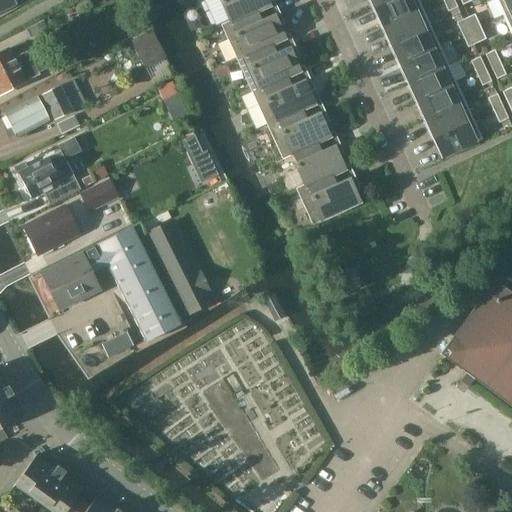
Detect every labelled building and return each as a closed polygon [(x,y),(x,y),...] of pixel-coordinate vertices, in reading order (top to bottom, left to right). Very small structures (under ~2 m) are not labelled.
[(0,0),(0,12),(16,5),(13,0),(0,0)] [(221,0),(222,0),(220,1),(229,23),(222,26),(222,27),(274,3),(273,3),(269,5),(266,0),(221,0)] [(369,0),(373,9),(392,0),(369,0)] [(382,27),(422,9),(417,0),(392,0),(373,9),(382,27)] [(457,8),(453,0),(442,0),(448,12),(457,8)] [(511,12),(511,0),(495,0),(503,17),(511,12)] [(281,20),(274,3),(222,27),(237,60),(289,36),(288,35),(284,37),(277,22),(281,20)] [(390,46),(430,28),(422,9),(382,27),(390,46)] [(511,35),(511,12),(503,17),(511,35)] [(475,15),(468,18),(466,19),(471,31),(480,27),(475,15)] [(471,31),(466,19),(456,23),(462,36),(471,31)] [(486,40),(480,27),(471,31),(477,44),(486,40)] [(399,64),(439,46),(430,28),(390,46),(399,64)] [(151,29),(131,40),(145,68),(166,57),(151,29)] [(477,44),(471,31),(462,36),(468,48),(477,44)] [(296,53),(289,36),(237,60),(252,92),(304,69),(303,68),(299,70),(292,55),(296,53)] [(39,74),(53,67),(42,45),(12,60),(8,51),(0,54),(0,95),(40,76),(39,74)] [(407,83),(447,65),(439,46),(399,64),(407,83)] [(485,55),(491,67),(500,63),(494,51),(485,55)] [(471,62),(476,74),(485,70),(480,58),(471,62)] [(505,75),(500,63),(491,67),(496,80),(505,75)] [(227,65),(215,69),(219,78),(230,74),(227,65)] [(416,102),(456,83),(447,65),(407,83),(416,102)] [(311,86),(304,69),(252,92),(267,125),(319,102),(318,101),(314,103),(307,88),(311,86)] [(491,82),(485,70),(476,74),(482,86),(491,82)] [(172,81),(157,88),(162,100),(177,94),(172,81)] [(424,120),(464,102),(456,83),(416,102),(424,120)] [(15,138),(53,119),(54,121),(72,112),(60,87),(4,115),(15,138)] [(502,92),(508,104),(511,102),(511,89),(511,88),(502,92)] [(177,95),(163,101),(172,122),(186,116),(177,95)] [(488,99),(493,111),(502,107),(497,95),(488,99)] [(326,119),(319,102),(267,125),(282,158),(334,134),(333,134),(329,136),(322,121),(326,119)] [(433,139),(473,120),(464,102),(424,120),(433,139)] [(508,119),(502,107),(493,111),(499,123),(508,119)] [(58,120),(61,130),(79,125),(76,115),(58,120)] [(482,140),(473,120),(433,139),(442,158),(482,140)] [(341,151),(334,134),(282,158),(283,159),(292,154),(297,164),(295,165),(304,186),(297,190),(297,191),(349,167),(348,166),(344,168),(337,153),(341,151)] [(193,135),(181,141),(189,158),(201,153),(193,135)] [(25,164),(16,169),(25,188),(26,192),(30,197),(31,199),(44,192),(50,204),(79,189),(64,160),(80,152),(73,137),(57,146),(61,153),(27,170),(25,164)] [(102,164),(92,170),(97,180),(107,175),(102,164)] [(356,184),(349,167),(297,191),(313,224),(359,203),(352,186),(356,184)] [(90,176),(82,180),(85,186),(93,183),(90,176)] [(109,181),(80,194),(89,213),(117,199),(109,181)] [(65,208),(24,228),(37,256),(79,235),(65,208)] [(147,235),(186,314),(211,302),(172,223),(147,235)] [(99,245),(41,274),(59,310),(99,290),(90,274),(106,266),(145,343),(180,325),(131,227),(98,243),(99,245)] [(351,292),(363,287),(354,269),(343,274),(351,292)] [(511,294),(494,281),(439,355),(465,373),(459,382),(467,388),(473,380),(511,408),(511,418),(511,420),(511,294)] [(373,310),(370,303),(365,291),(343,301),(351,320),(373,310)] [(274,295),(264,300),(274,318),(283,314),(274,295)] [(126,332),(109,340),(116,354),(133,346),(126,332)] [(21,418),(7,393),(0,397),(0,441),(7,438),(2,429),(21,418)] [(82,490),(36,457),(36,456),(15,485),(51,511),(112,511),(95,499),(89,507),(76,498),(82,490)]
